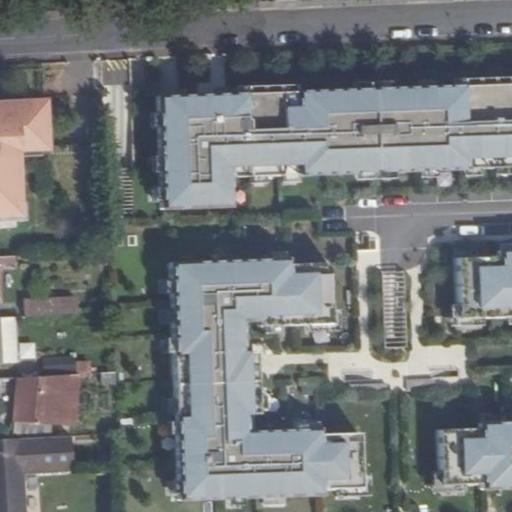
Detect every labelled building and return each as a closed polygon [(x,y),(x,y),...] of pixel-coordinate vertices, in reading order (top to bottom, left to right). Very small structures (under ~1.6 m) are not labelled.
[(511,82),(157,96),(161,208),(230,205),(228,166),(250,166),(250,176),(511,166),(511,82)] [(45,152),(45,102),(0,102),(0,217),(17,217),(16,152),(45,152)] [(481,489),(511,488),(511,250),(499,251),(499,256),(457,257),(460,319),(511,316),(511,421),(478,423),(478,430),(438,432),(440,487),(480,485),(481,489)] [(287,259),(170,264),(179,501),(319,496),(319,491),(359,490),(357,435),(318,436),(318,429),(243,432),(243,415),(257,415),(255,353),(240,354),(239,321),(259,321),(259,326),(332,323),(330,264),(287,265),(287,259)] [(23,301),(24,318),(53,316),(52,299),(23,301)] [(43,363),(21,361),(19,375),(42,377),(43,363)] [(42,377),(19,379),(14,431),(50,434),(54,377),(42,377)] [(0,511),(19,511),(18,475),(73,472),(71,438),(0,440),(0,511)] [(286,511),(286,499),(261,500),(261,511),(286,511)]
